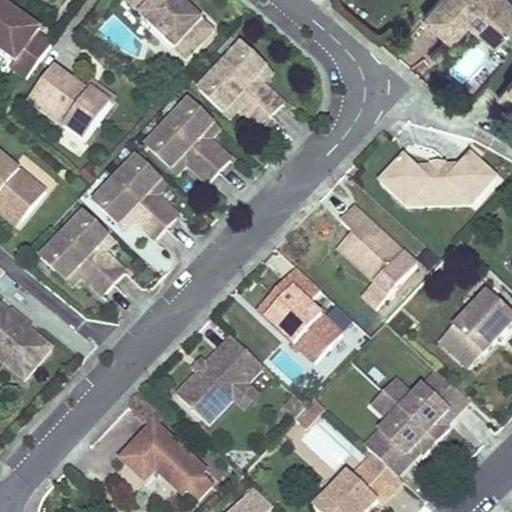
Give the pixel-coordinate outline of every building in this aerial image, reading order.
[(192,34),(204,21),(182,0),(130,0),(127,4),(188,60),(202,45),(192,34)] [(511,0),(439,0),(424,17),(452,41),(468,22),(473,26),(485,13),(507,33),(511,27),(511,0)] [(27,82),(52,46),(38,35),(40,31),(0,1),(0,52),(16,63),(11,70),(27,82)] [(507,33),(485,13),(473,26),(495,46),(507,33)] [(202,45),(215,31),(204,21),(192,34),(202,45)] [(483,40),(449,70),(461,84),(490,59),(482,51),(488,45),(483,40)] [(268,70),(243,47),(222,70),(272,118),(284,105),(264,87),(258,81),(268,70)] [(86,145),(113,107),(93,93),(91,95),(54,69),(29,105),(86,145)] [(261,130),(272,118),(222,70),(200,92),(225,116),(235,105),(241,111),(261,130)] [(264,87),(274,76),(268,70),(258,81),(264,87)] [(511,79),(498,96),(511,108),(511,106),(511,79)] [(205,136),(215,125),(191,103),(169,126),(220,173),(232,161),(212,142),(205,136)] [(231,121),(241,111),(235,105),(225,116),(231,121)] [(212,142),(222,132),(215,125),(205,136),(212,142)] [(209,185),(220,173),(169,126),(148,148),(173,171),(182,161),(188,167),(209,185)] [(0,203),(23,222),(47,193),(0,154),(0,203)] [(415,168),(406,159),(382,185),(408,209),(421,196),(429,196),(434,201),(450,200),(455,196),(464,196),(476,208),(500,182),(475,158),(466,167),(415,168)] [(167,230),(179,217),(159,198),(153,193),(162,182),(138,159),(117,182),(167,230)] [(179,177),(188,167),(182,161),(173,171),(179,177)] [(95,205),(120,228),(129,217),(136,223),(156,242),(167,230),(117,182),(95,205)] [(159,198),(169,188),(162,182),(153,193),(159,198)] [(421,196),(408,209),(476,208),(464,196),(455,196),(450,200),(434,201),(429,196),(421,196)] [(0,213),(18,228),(23,222),(0,203),(0,213)] [(390,298),(419,267),(355,208),(342,223),(354,234),(339,251),(390,298)] [(115,286),(127,273),(107,254),(100,248),(110,238),(85,215),(64,238),(115,286)] [(136,223),(129,217),(120,228),(126,234),(136,223)] [(103,298),(115,286),(64,238),(43,261),(67,284),(77,273),(83,279),(103,298)] [(107,254),(116,244),(110,238),(100,248),(107,254)] [(328,353),(344,336),(310,305),(322,292),(298,270),(271,299),(328,353)] [(73,289),(83,279),(77,273),(67,284),(73,289)] [(497,343),(511,327),(511,313),(489,292),(455,329),(484,357),(497,343)] [(0,360),(26,383),(53,349),(0,305),(0,360)] [(343,333),(352,323),(336,307),(326,317),(343,333)] [(502,348),(511,337),(511,327),(497,343),(502,348)] [(471,372),(484,357),(455,329),(441,344),(471,372)] [(250,385),(265,369),(233,339),(178,398),(211,428),(235,401),(250,385)] [(246,411),(261,395),(250,385),(235,401),(246,411)] [(296,420),(308,408),(295,397),(284,409),(296,420)] [(203,478),(208,473),(156,424),(121,462),(146,485),(157,473),(184,498),(189,492),(196,485),(203,478)] [(383,507),(404,484),(374,456),(353,478),(350,475),(315,511),(370,511),(379,503),(383,507)] [(201,503),(214,488),(203,478),(196,485),(189,492),(201,503)] [(250,511),(269,511),(274,507),(254,488),(240,503),(250,511)] [(250,511),(240,503),(232,511),(250,511)]
